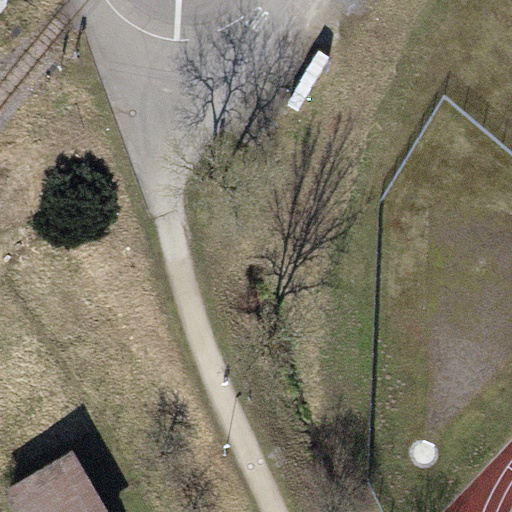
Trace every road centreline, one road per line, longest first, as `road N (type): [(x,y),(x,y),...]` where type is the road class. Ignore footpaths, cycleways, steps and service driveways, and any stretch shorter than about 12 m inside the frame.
road 1 (track): [(154,50),(153,172),(180,286),(280,511)]
road 2 (residential): [(267,0),(235,41),(154,50),(97,0)]
